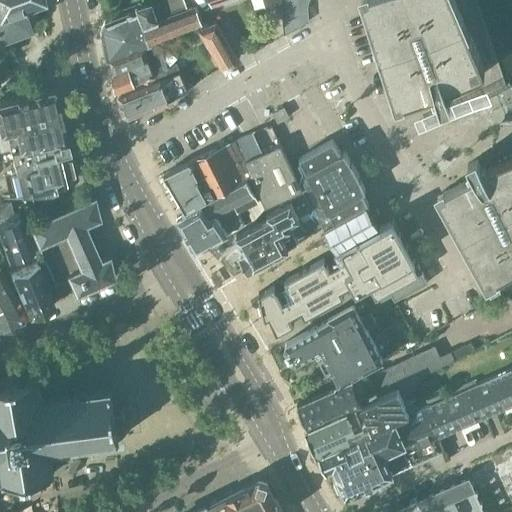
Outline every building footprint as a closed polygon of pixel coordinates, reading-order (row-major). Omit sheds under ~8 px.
[(0,0),(0,35),(29,25),(23,11),(33,7),(31,1),(33,0),(0,0)] [(111,59),(143,46),(206,22),(204,19),(196,5),(188,8),(184,0),(157,0),(151,2),(137,6),(137,9),(105,22),(101,28),(103,40),(102,41),(106,61),(111,59)] [(263,0),(266,7),(282,3),(283,34),(284,35),(307,22),(305,0),(211,0),(212,3),(222,0),(228,0),(229,0),(263,0)] [(453,89),(450,84),(485,69),(469,32),(468,32),(453,0),(364,0),(397,102),(432,91),(434,96),(438,95),(440,101),(451,97),(448,91),(453,89)] [(210,16),(204,19),(206,22),(207,25),(198,28),(220,67),(237,58),(216,21),(210,16)] [(491,79),(503,75),(489,28),(475,32),(485,66),(487,65),(491,79)] [(143,46),(111,59),(114,72),(113,72),(116,89),(157,73),(143,46)] [(161,78),(117,95),(120,104),(119,104),(123,114),(129,116),(168,100),(187,90),(178,70),(161,79),(161,78)] [(53,88),(0,101),(0,151),(9,149),(12,160),(34,155),(33,150),(66,142),(60,119),(61,118),(58,106),(57,106),(53,88)] [(273,112),(278,122),(290,116),(284,106),(273,112)] [(274,122),(257,129),(262,142),(270,139),(272,144),(281,141),(274,122)] [(291,201),(299,216),(313,208),(324,228),(328,235),(325,237),(328,243),(331,241),(336,250),(334,251),(340,262),(329,267),(323,258),(284,279),(294,296),(283,302),(274,285),(260,293),(260,292),(258,292),(264,318),(266,318),(266,317),(269,316),(276,332),(294,322),(290,316),(301,310),(305,316),(344,295),(341,289),(352,284),(356,292),(369,284),(378,301),(391,294),(394,300),(428,282),(418,264),(415,265),(400,238),(390,220),(380,226),(375,217),(379,215),(375,209),(372,211),(368,204),(369,204),(362,190),(365,188),(360,176),(352,161),(350,159),(344,150),(341,152),(332,138),(299,157),(307,171),(304,182),(307,187),(289,197),(292,201),(291,201)] [(196,157),(164,173),(186,211),(246,178),(251,176),(244,159),(235,139),(196,157)] [(34,155),(12,160),(15,170),(22,168),(28,191),(48,188),(67,181),(65,175),(74,173),(66,142),(33,150),(34,155)] [(280,143),(244,159),(251,176),(246,178),(256,199),(261,208),(301,189),(280,143)] [(437,194),(486,284),(487,286),(511,271),(511,157),(487,168),(484,163),(480,165),(478,159),(468,164),(470,169),(466,172),(469,177),(437,194)] [(245,223),(237,209),(245,205),(252,219),(255,217),(261,208),(256,199),(252,201),(248,194),(240,183),(182,213),(177,216),(196,250),(204,245),(245,223)] [(63,270),(74,294),(113,277),(108,255),(98,259),(92,246),(93,246),(94,247),(98,245),(98,244),(94,235),(93,235),(89,237),(89,238),(83,225),(99,218),(93,196),(28,225),(53,281),(56,279),(53,274),(63,270)] [(299,217),(299,216),(291,201),(290,200),(267,212),(269,216),(236,234),(244,250),(241,252),(242,254),(239,258),(243,266),(248,266),(250,268),(299,242),(288,223),(299,217)] [(0,203),(0,217),(13,212),(10,201),(0,203)] [(0,241),(7,260),(33,250),(18,211),(7,215),(9,220),(0,223),(0,241)] [(54,304),(38,263),(10,273),(28,315),(54,304)] [(0,329),(22,321),(24,316),(0,271),(0,329)] [(286,341),(286,342),(285,346),(291,359),(296,360),(313,351),(317,358),(325,353),(340,382),(383,359),(366,328),(376,322),(371,312),(361,317),(354,305),(288,341),(286,341)] [(470,342),(450,352),(453,359),(474,350),(470,342)] [(308,427),(330,416),(453,359),(450,352),(439,357),(434,346),(370,375),(372,378),(364,382),(365,386),(357,390),(351,377),(335,385),(336,386),(297,404),(308,427)] [(511,368),(460,391),(472,420),(511,402),(511,368)] [(0,476),(2,476),(3,480),(23,477),(24,485),(35,484),(34,476),(54,472),(50,450),(65,447),(66,451),(70,451),(69,447),(81,445),(82,449),(85,449),(85,444),(96,442),(97,447),(101,446),(101,441),(113,439),(113,444),(117,444),(117,439),(121,438),(121,434),(116,434),(114,424),(127,421),(124,403),(111,405),(110,394),(114,393),(114,389),(108,389),(108,385),(104,386),(104,391),(92,393),(91,388),(88,389),(88,393),(76,395),(75,391),(71,391),(72,396),(60,398),(60,393),(56,394),(56,398),(42,401),(38,376),(20,379),(18,371),(7,372),(9,381),(0,382),(0,476)] [(330,416),(308,427),(305,428),(316,453),(319,451),(409,412),(397,386),(330,416)] [(460,391),(423,407),(442,450),(444,449),(437,435),(472,420),(460,391)] [(442,450),(423,407),(409,412),(319,453),(326,468),(333,465),(336,472),(337,475),(336,475),(334,480),(338,489),(343,491),(344,491),(345,493),(356,488),(356,489),(385,476),(385,475),(442,450)] [(209,504),(213,511),(283,511),(276,498),(276,499),(267,481),(260,479),(209,504)] [(466,511),(479,506),(473,490),(463,495),(456,482),(392,511),(466,511)] [(36,511),(33,502),(7,511),(36,511)]
